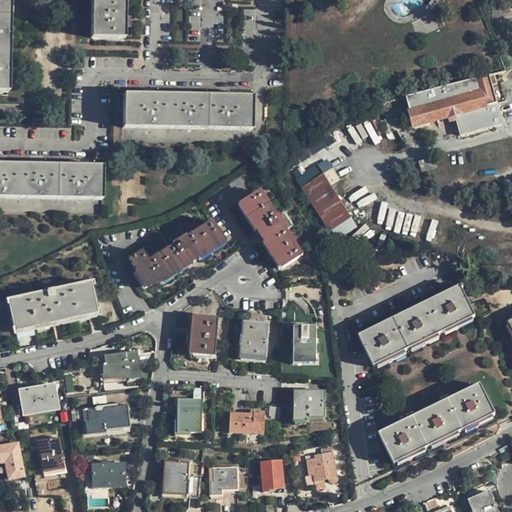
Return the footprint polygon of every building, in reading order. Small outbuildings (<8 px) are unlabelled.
[(0,0),(0,92),(8,93),(10,0),(0,0)] [(90,0),(91,22),(90,36),(123,37),(123,22),(123,12),(123,0),(90,0)] [(489,76),(491,85),(497,83),(494,74),(489,76)] [(486,77),(446,88),(456,120),(460,136),(503,124),(491,85),(489,76),(486,77)] [(456,120),(446,88),(403,100),(413,134),(456,120)] [(253,96),(229,96),(218,96),(191,96),(180,95),(154,95),(143,95),(124,95),(124,131),(253,133),(253,96)] [(296,178),(302,186),(324,172),(319,164),(296,178)] [(102,166),(79,166),(69,166),(41,165),(31,165),(4,165),(0,165),(0,197),(102,198),(102,166)] [(334,168),(325,172),(331,183),(339,179),(334,168)] [(333,232),(340,243),(360,231),(325,176),(324,176),(303,190),(330,233),(332,232),(333,232)] [(301,257),(259,194),(241,206),(282,269),(301,257)] [(293,227),(284,213),(279,217),(288,230),(293,227)] [(143,290),(222,241),(209,221),(183,237),(180,233),(167,241),(171,246),(146,261),(139,252),(127,259),(135,271),(132,273),(143,290)] [(12,331),(96,312),(89,281),(51,289),(50,285),(44,287),(45,290),(5,299),(12,331)] [(375,372),(472,322),(455,289),(358,337),(375,372)] [(214,355),(217,319),(193,317),(189,354),(214,356),(214,355)] [(265,359),(269,324),(244,322),(242,336),(240,336),(239,346),(241,346),(240,357),(265,359)] [(315,365),(315,328),(293,328),(292,365),(315,365)] [(139,379),(135,353),(95,358),(96,366),(93,366),(94,378),(126,380),(127,382),(139,379)] [(58,409),(54,386),(53,385),(21,392),(26,418),(51,414),(51,411),(58,409)] [(396,470),(496,420),(479,386),(378,437),(396,470)] [(327,421),(328,394),(296,393),(295,424),(310,425),(311,420),(327,421)] [(200,432),(200,401),(178,400),(177,432),(200,432)] [(106,432),(129,429),(126,405),(125,405),(87,410),(89,421),(86,421),(87,438),(106,436),(106,432)] [(263,435),(264,414),(231,411),(230,433),(263,435)] [(65,473),(59,437),(37,441),(42,476),(65,473)] [(0,473),(1,475),(6,475),(8,480),(24,477),(18,444),(0,447),(0,473)] [(338,486),(333,453),(313,456),(314,460),(306,461),(309,482),(314,481),(315,487),(329,485),(330,488),(332,489),(333,490),(335,489),(336,489),(338,489),(338,488),(338,486)] [(186,495),(188,464),(166,462),(164,494),(186,495)] [(285,491),(282,462),(260,463),(263,493),(285,491)] [(122,486),(121,464),(92,465),(92,488),(122,486)] [(238,491),(237,469),(211,470),(211,497),(223,496),(222,492),(238,491)] [(34,484),(34,481),(27,482),(26,483),(28,499),(36,498),(34,484)] [(36,498),(36,499),(45,498),(46,497),(43,482),(34,484),(36,498)] [(496,511),(488,491),(467,500),(471,511),(496,511)]
